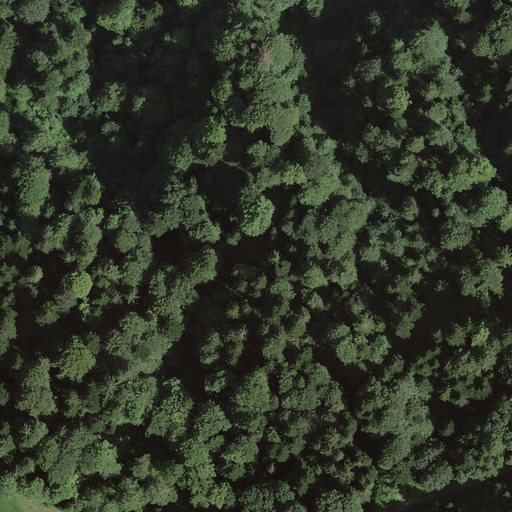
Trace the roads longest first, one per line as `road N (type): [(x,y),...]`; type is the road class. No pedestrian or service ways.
road 1 (track): [(366,0),(312,43),(237,2),(211,7),(149,161),(133,171),(0,114)]
road 2 (track): [(511,466),(400,511)]
